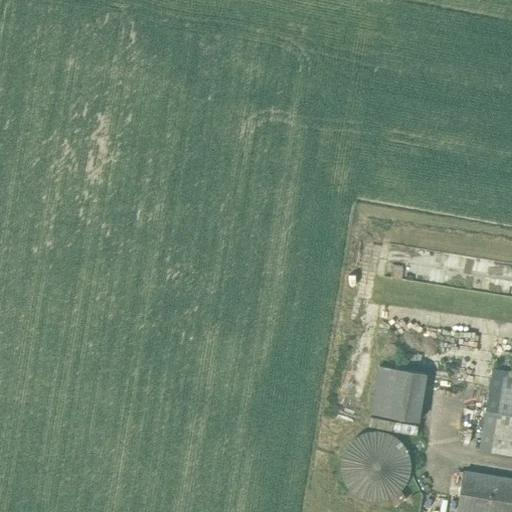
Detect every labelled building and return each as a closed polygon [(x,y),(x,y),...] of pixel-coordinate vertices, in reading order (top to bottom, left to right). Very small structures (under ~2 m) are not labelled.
[(339,364),(336,397),(361,399),(364,367),(339,364)] [(425,375),(378,367),(370,414),(417,422),(425,375)] [(480,449),(511,454),(511,371),(493,369),(480,449)] [(341,466),(342,473),(344,480),(347,486),(353,492),(360,497),(368,500),(375,501),(383,500),(390,498),(395,495),(401,491),(405,485),(409,478),(411,470),(411,462),(409,454),(405,447),(400,441),(395,437),(389,434),(383,432),(375,431),(367,432),(359,435),(353,440),(347,446),(344,453),(341,459),(341,466)] [(511,511),(511,478),(464,471),(457,511),(511,511)]
